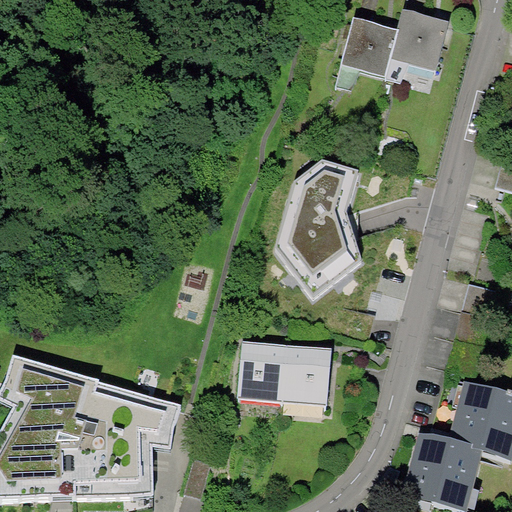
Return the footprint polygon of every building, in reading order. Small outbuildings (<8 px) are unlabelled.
[(449,21),(403,8),(397,29),(389,59),(436,71),(449,21)] [(397,29),(353,17),(334,86),(351,92),(360,71),(385,76),(389,59),(397,29)] [(288,176),(265,243),(310,304),(336,283),(367,264),(352,213),(413,197),(420,177),(366,164),(350,159),(322,152),(288,176)] [(499,291),(470,283),(446,371),(475,379),(499,291)] [(373,317),(332,309),(328,334),(369,341),(373,317)] [(331,348),(240,341),(236,401),(326,407),(331,348)] [(0,501),(152,496),(150,451),(171,453),(184,406),(14,353),(0,387),(0,398),(14,402),(0,427),(0,501)] [(403,496),(464,511),(481,461),(511,466),(511,396),(462,383),(450,440),(422,433),(403,496)]
